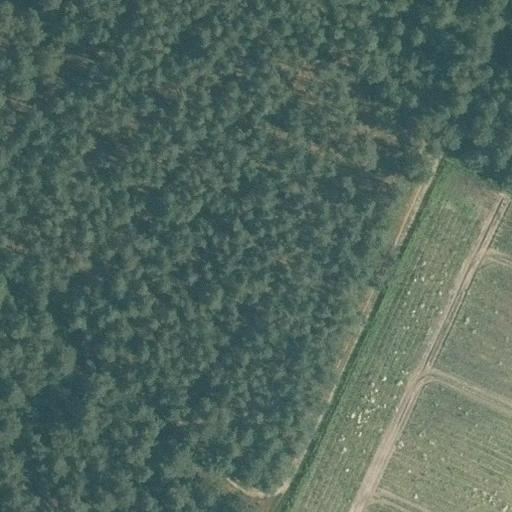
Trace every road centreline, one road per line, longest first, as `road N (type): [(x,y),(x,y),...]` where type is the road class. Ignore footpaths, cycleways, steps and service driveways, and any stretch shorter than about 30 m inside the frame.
road 1 (track): [(267,511),(503,0)]
road 2 (track): [(279,486),(248,485),(13,270)]
